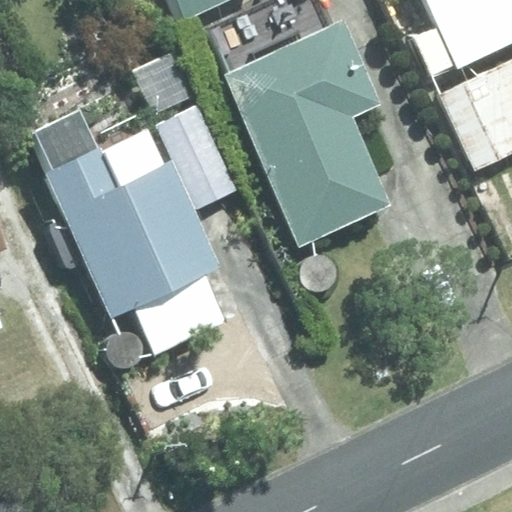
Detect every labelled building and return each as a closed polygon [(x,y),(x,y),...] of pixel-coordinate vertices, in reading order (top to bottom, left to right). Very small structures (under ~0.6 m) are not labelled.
[(163,0),(175,22),(218,0),(163,0)] [(257,0),(266,19),(203,48),(218,78),(211,82),(288,252),(382,209),(341,121),(368,108),(335,35),(362,23),(351,0),(257,0)] [(511,40),(511,0),(414,0),(429,31),(407,41),(424,80),(511,40)] [(511,60),(433,98),(468,172),(511,152),(511,60)] [(150,134),(188,215),(233,195),(194,114),(150,134)] [(193,277),(205,271),(158,168),(147,173),(138,152),(95,172),(88,157),(36,181),(102,321),(126,311),(149,359),(217,328),(193,277)]
